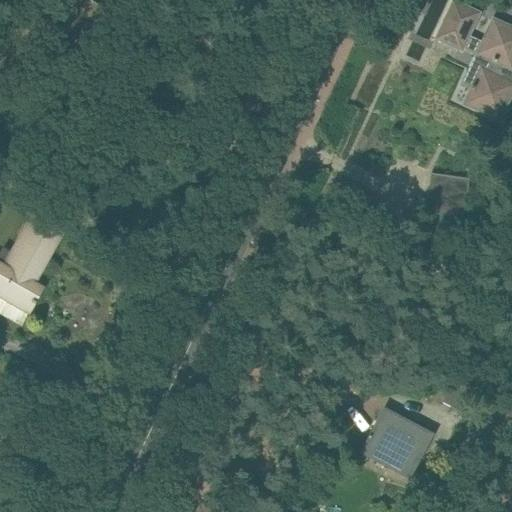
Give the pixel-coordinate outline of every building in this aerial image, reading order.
[(88,0),(75,0),(59,30),(86,44),(105,9),(88,0)] [(480,13),(453,1),(435,39),(462,51),(464,48),(476,54),(462,84),(471,88),(464,104),(501,120),(511,95),(511,70),(506,68),(511,54),(511,27),(493,18),(483,42),(470,36),(480,13)] [(463,222),(469,180),(431,175),(426,213),(450,216),(449,220),(463,222)] [(0,296),(29,313),(43,289),(35,284),(63,233),(32,216),(11,252),(4,248),(0,254),(0,296)] [(454,379),(442,402),(465,413),(476,390),(454,379)] [(433,436),(401,419),(383,410),(360,452),(410,479),(433,436)]
